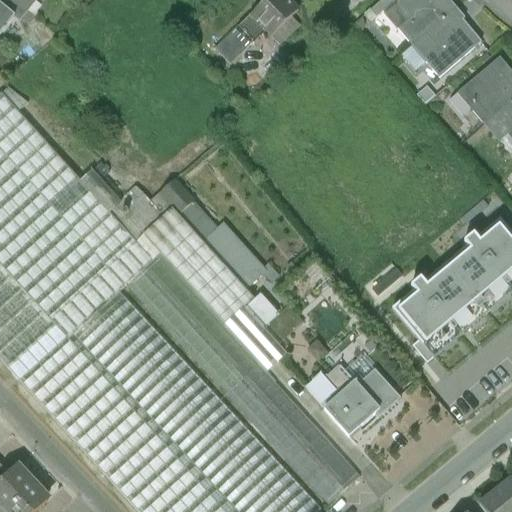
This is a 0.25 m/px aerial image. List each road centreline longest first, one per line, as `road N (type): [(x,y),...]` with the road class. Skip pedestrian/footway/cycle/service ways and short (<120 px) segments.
road 1 (residential): [(0,399),(106,511)]
road 2 (secondary): [(412,511),(511,429)]
